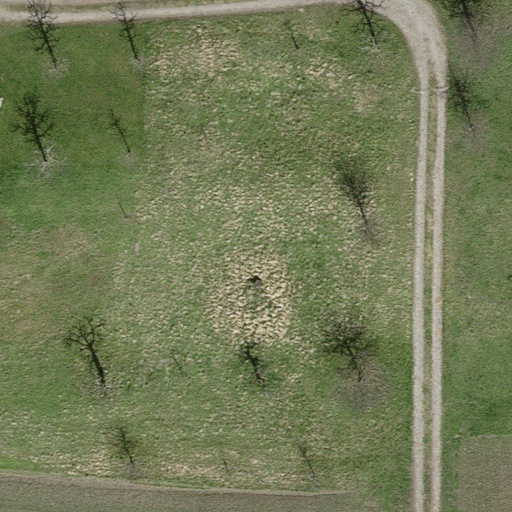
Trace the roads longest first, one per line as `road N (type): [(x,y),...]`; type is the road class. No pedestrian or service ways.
road 1 (track): [(430,511),(435,84),(426,33),(396,0)]
road 2 (track): [(198,0),(0,5)]
